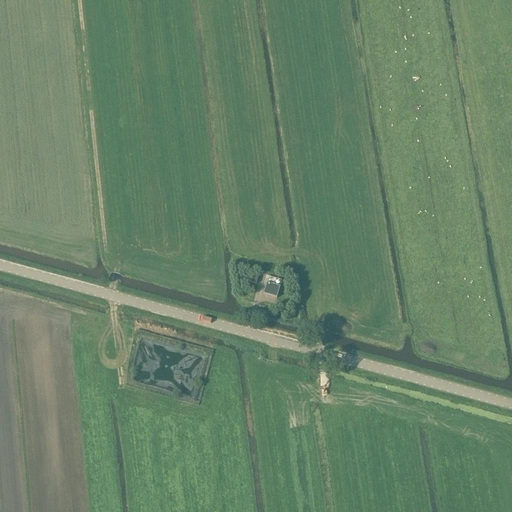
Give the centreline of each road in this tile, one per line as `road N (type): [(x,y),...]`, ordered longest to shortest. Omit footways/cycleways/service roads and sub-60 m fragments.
road 1 (unclassified): [(511,404),(0,266)]
road 2 (track): [(109,294),(116,266),(106,252),(79,0)]
